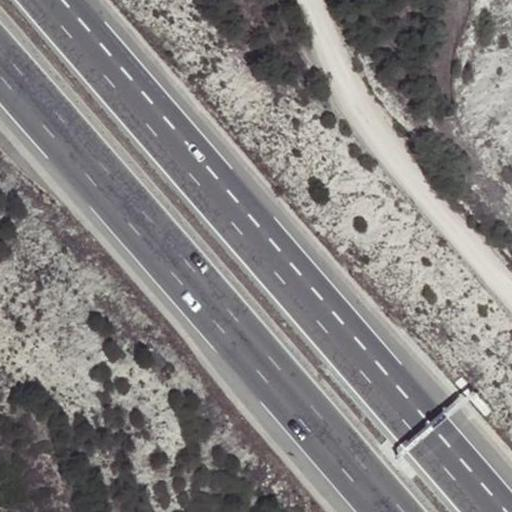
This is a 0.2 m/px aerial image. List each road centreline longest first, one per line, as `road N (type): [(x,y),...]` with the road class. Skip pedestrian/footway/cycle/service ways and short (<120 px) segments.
road 1 (motorway): [(497,511),(51,0)]
road 2 (motorway): [(0,62),(394,511)]
